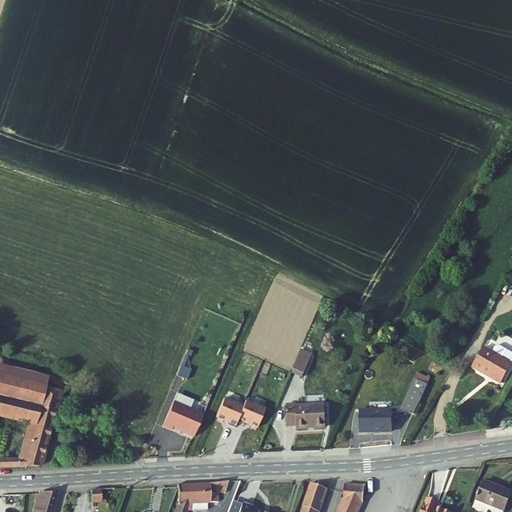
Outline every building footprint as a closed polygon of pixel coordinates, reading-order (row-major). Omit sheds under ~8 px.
[(481,350),(471,370),(502,386),(511,366),(511,364),(511,362),(511,353),(502,349),(495,348),(492,355),(481,350)] [(313,354),(304,350),(301,357),(310,361),(313,354)] [(299,356),(292,372),(303,377),(310,361),(301,357),(299,356)] [(0,395),(33,403),(38,384),(41,375),(0,364),(0,395)] [(186,368),(180,365),(176,374),(183,377),(186,368)] [(55,389),(38,384),(33,403),(0,395),(0,467),(35,466),(55,389)] [(414,387),(400,409),(416,413),(427,394),(414,387)] [(242,406),(223,398),(215,417),(227,422),(226,424),(233,427),(236,422),(236,421),(242,406)] [(172,427),(193,436),(202,414),(172,401),(162,426),(171,429),(172,427)] [(264,409),(245,401),(242,406),(236,421),(236,422),(243,425),(244,423),(256,428),(264,409)] [(296,426),(296,429),(325,428),(325,407),(297,408),(297,404),(286,404),(285,425),(296,426)] [(362,408),(362,430),(393,430),(393,408),(362,408)] [(501,511),(509,491),(482,480),(470,511),(486,511),(487,510),(491,511),(501,511)] [(176,504),(172,511),(184,511),(185,510),(202,511),(202,505),(214,505),(214,495),(222,494),(223,481),(173,486),(176,504)] [(313,511),(324,487),(310,482),(297,511),(313,511)] [(362,485),(342,482),(339,495),(336,493),(330,511),(355,511),(357,507),(362,485)] [(86,492),(86,511),(96,511),(101,511),(100,503),(110,502),(109,491),(86,492)] [(51,511),(56,495),(37,496),(36,497),(34,497),(32,504),(34,504),(31,511),(51,511)] [(434,502),(422,498),(416,511),(443,511),(432,508),(434,502)]
